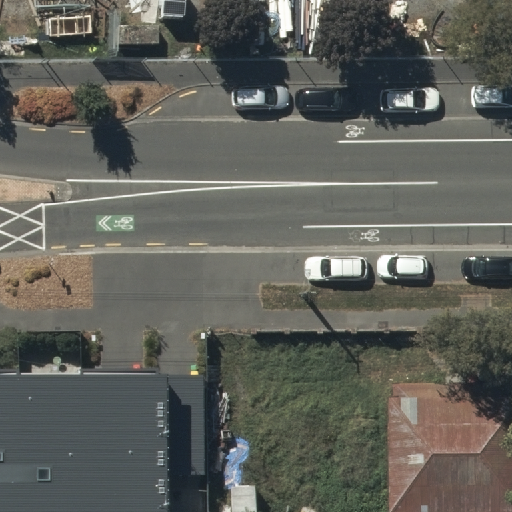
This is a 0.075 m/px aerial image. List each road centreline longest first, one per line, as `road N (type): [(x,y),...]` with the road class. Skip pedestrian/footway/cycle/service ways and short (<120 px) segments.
road 1 (tertiary): [(323,184),(182,220),(0,231)]
road 2 (tertiary): [(0,146),(179,151),(323,184)]
road 3 (tertiary): [(511,183),(323,184)]
